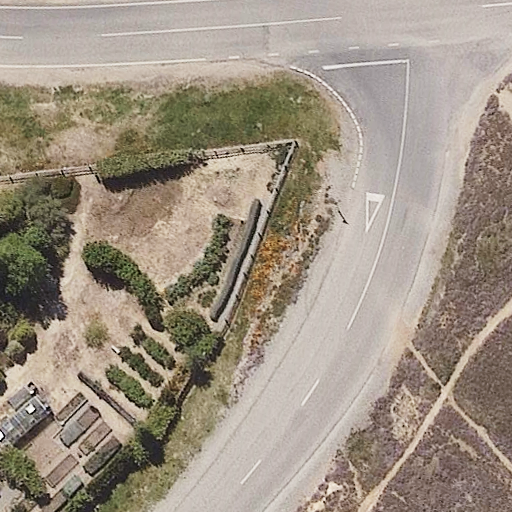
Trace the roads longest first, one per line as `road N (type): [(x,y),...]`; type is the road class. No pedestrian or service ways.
road 1 (unclassified): [(407,10),(403,173),(365,290),(296,413),(213,511)]
road 2 (unclassified): [(0,35),(407,10)]
